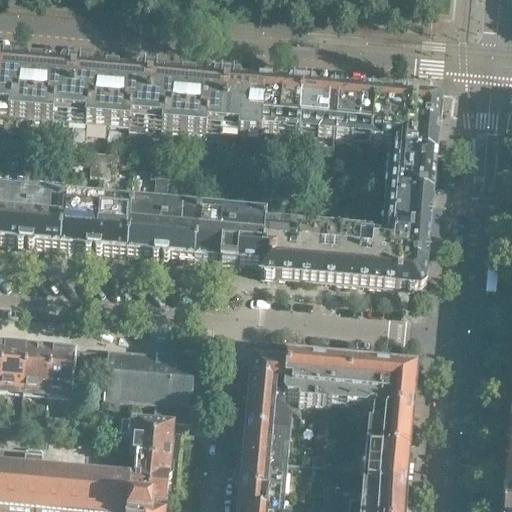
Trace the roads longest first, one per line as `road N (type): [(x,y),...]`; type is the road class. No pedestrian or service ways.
road 1 (tertiary): [(0,31),(492,73)]
road 2 (unclassified): [(467,341),(492,73)]
road 3 (residential): [(238,325),(0,304)]
road 4 (residential): [(467,341),(238,325)]
road 5 (residential): [(219,511),(238,325)]
road 6 (unclassified): [(452,511),(467,341)]
